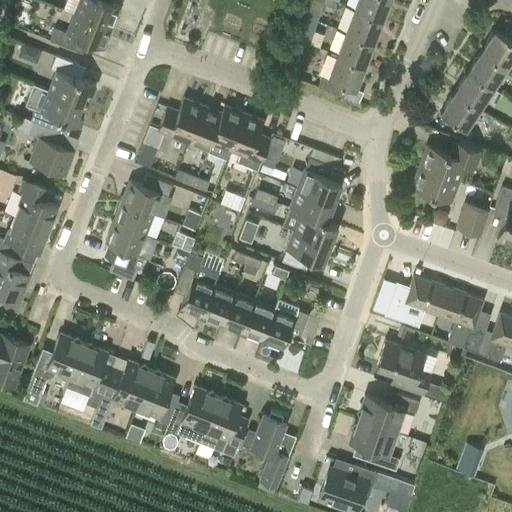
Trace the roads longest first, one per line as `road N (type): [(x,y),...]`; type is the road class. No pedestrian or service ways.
road 1 (residential): [(135,46),(62,260),(63,278),(76,289),(323,396),(379,236)]
road 2 (residential): [(380,134),(135,46)]
road 3 (residential): [(380,134),(435,0)]
road 4 (residential): [(511,282),(379,236)]
